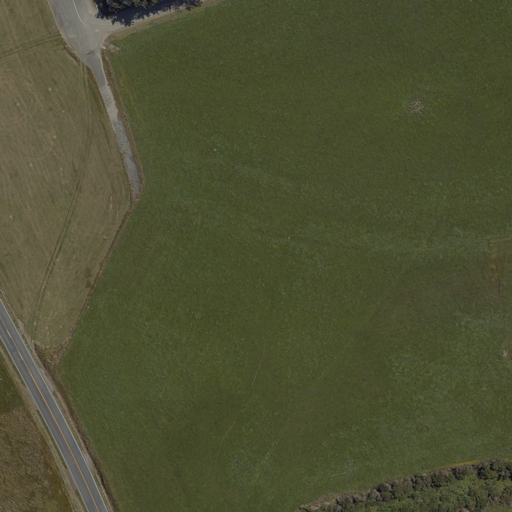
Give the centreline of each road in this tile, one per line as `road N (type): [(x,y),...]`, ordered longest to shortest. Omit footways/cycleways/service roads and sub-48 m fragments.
road 1 (primary): [(98,511),(0,316)]
road 2 (unclassified): [(133,174),(85,36)]
